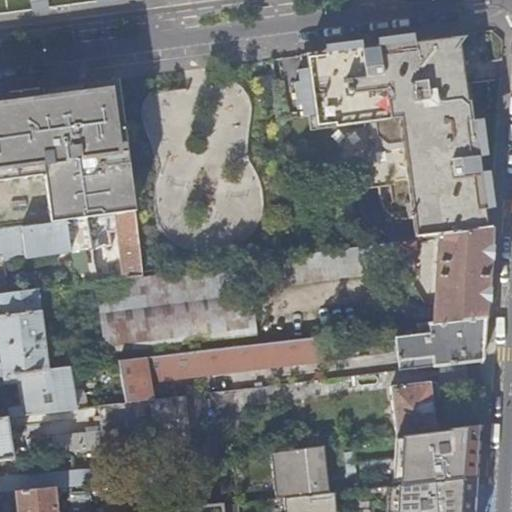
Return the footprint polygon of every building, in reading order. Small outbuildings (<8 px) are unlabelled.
[(441,235),(492,228),(489,207),(473,82),(465,84),(460,44),(465,38),(455,39),(454,35),(308,55),(310,69),(298,71),(300,82),(295,83),(297,104),(303,103),(304,114),(316,113),(318,127),(371,121),(374,136),(388,147),(404,145),(413,201),(406,202),(409,218),(414,218),(418,238),(441,235)] [(0,230),(83,218),(133,212),(134,212),(136,211),(118,80),(80,85),(82,96),(64,99),(63,88),(37,92),(37,96),(26,98),(25,93),(0,96),(0,230)] [(83,218),(0,230),(0,234),(3,256),(3,260),(66,252),(70,286),(92,283),(86,237),(99,235),(100,238),(105,237),(103,224),(134,219),(133,212),(83,218)] [(486,316),(492,228),(441,235),(435,323),(486,316)] [(415,285),(418,238),(396,241),(399,267),(402,286),(415,285)] [(396,241),(344,248),(248,262),(248,264),(251,288),(399,267),(396,241)] [(251,288),(248,264),(97,285),(107,358),(258,337),(251,288)] [(8,294),(0,294),(0,375),(49,369),(38,290),(8,294)] [(483,360),(486,316),(435,323),(418,325),(420,334),(395,337),(399,370),(483,360)] [(324,359),(322,336),(120,361),(127,403),(154,399),(151,380),(324,359)] [(9,407),(10,417),(77,409),(70,367),(49,369),(0,375),(0,380),(0,384),(19,382),(22,406),(9,407)] [(397,436),(437,431),(431,382),(392,387),(397,436)] [(47,438),(50,454),(105,448),(106,449),(182,441),(177,397),(154,399),(127,403),(99,406),(103,432),(47,438)] [(0,460),(14,459),(7,417),(0,418),(0,460)] [(480,425),(397,436),(398,484),(477,475),(480,425)] [(274,496),(327,490),(324,446),(269,453),(274,496)] [(0,493),(15,492),(55,487),(71,486),(90,483),(89,470),(0,479),(0,493)] [(482,511),(486,474),(395,485),(393,511),(482,511)] [(15,492),(17,511),(57,511),(55,487),(15,492)] [(337,492),(286,497),(287,511),(341,511),(339,511),(337,492)] [(72,497),(73,511),(83,511),(82,496),(72,497)]
